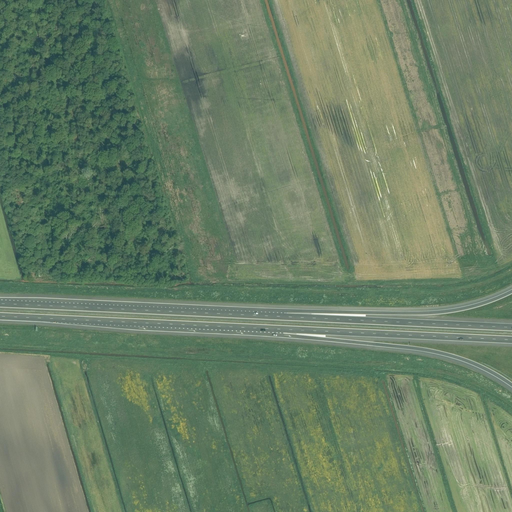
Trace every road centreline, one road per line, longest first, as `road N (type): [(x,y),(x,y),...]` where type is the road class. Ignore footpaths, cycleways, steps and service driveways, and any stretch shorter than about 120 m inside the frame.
road 1 (motorway): [(0,316),(285,331)]
road 2 (motorway): [(282,317),(0,304)]
road 3 (motorway): [(285,331),(446,355),(511,385)]
road 4 (motorway): [(511,291),(458,310),(282,317)]
road 5 (motorway): [(511,328),(282,317)]
road 6 (motorway): [(285,331),(511,340)]
